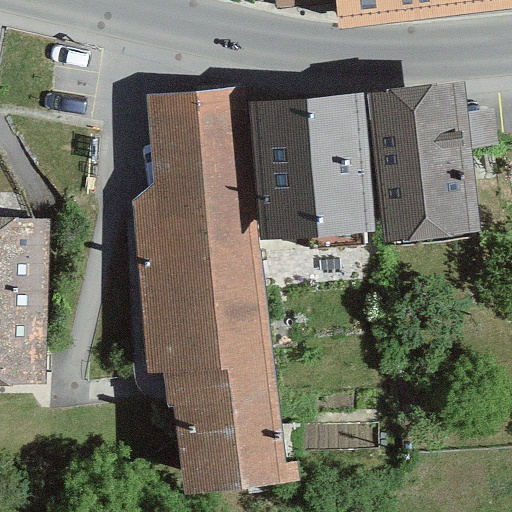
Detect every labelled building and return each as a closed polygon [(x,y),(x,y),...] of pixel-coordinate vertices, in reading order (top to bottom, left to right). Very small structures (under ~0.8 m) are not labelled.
[(294,0),(296,16),(458,0),(294,0)] [(466,94),(371,104),(387,256),(481,246),(466,94)] [(260,252),(251,111),(249,95),(148,103),(154,188),(132,207),(146,381),(165,381),(168,413),(176,414),(187,507),(287,498),(260,252)] [(374,242),(366,103),(251,111),(260,252),(374,242)] [(50,225),(0,222),(0,397),(40,400),(50,225)]
